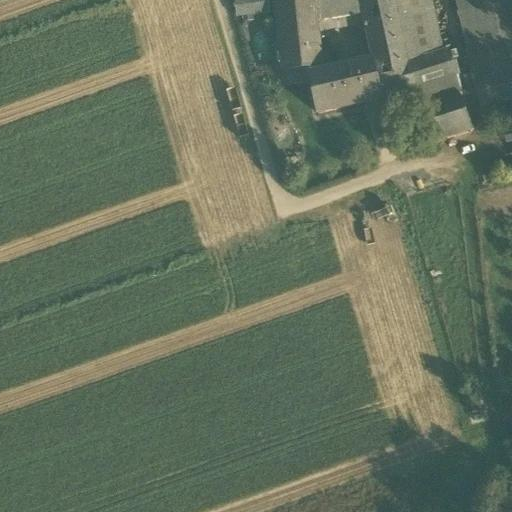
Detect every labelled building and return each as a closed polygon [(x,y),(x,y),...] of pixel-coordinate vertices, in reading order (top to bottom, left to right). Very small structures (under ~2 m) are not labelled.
[(235,0),(239,18),(272,11),(269,0),(235,0)] [(322,69),(318,24),(316,4),(339,0),(273,0),(281,73),(322,69)] [(407,66),(392,0),(339,0),(316,4),(318,24),(361,17),(371,62),(380,101),(382,101),(382,100),(414,93),(424,125),(394,135),(399,150),(404,155),(431,146),(471,132),(460,97),(459,96),(461,96),(457,78),(451,80),(443,54),(407,66)] [(430,0),(392,0),(407,66),(443,54),(430,0)] [(511,0),(455,0),(476,93),(511,85),(511,0)] [(371,62),(356,65),(366,105),(380,101),(371,62)] [(317,116),(366,105),(356,65),(309,76),(317,116)]
